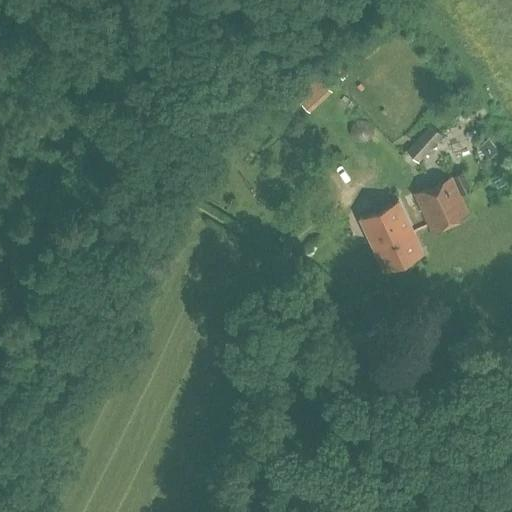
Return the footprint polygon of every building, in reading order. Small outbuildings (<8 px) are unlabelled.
[(292,93),(309,112),(333,90),(316,72),(292,93)] [(406,151),(419,163),(444,136),(423,116),(403,137),(408,142),(411,139),(414,142),(406,151)] [(359,142),(361,142),(363,142),(365,142),(368,141),(370,139),(371,137),(373,134),(373,132),(373,129),(373,127),(372,125),(370,123),(369,121),(367,120),(364,119),(361,119),(359,119),(356,120),(354,122),(352,124),(351,125),(350,128),(350,130),(350,133),(351,135),(352,138),(354,140),(356,141),(359,142)] [(413,193),(430,233),(470,215),(460,195),(473,189),(464,170),(413,193)] [(360,218),(384,270),(422,252),(398,201),(360,218)]
